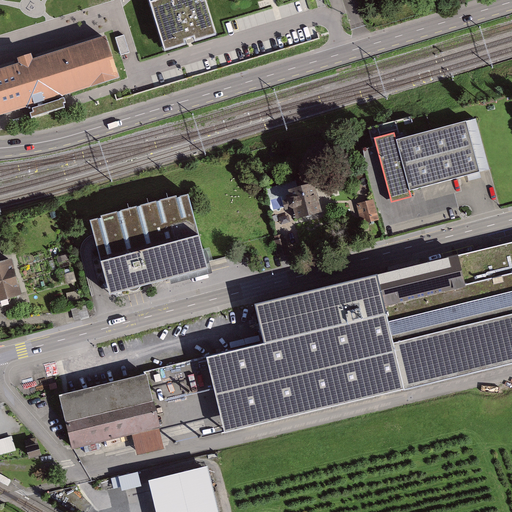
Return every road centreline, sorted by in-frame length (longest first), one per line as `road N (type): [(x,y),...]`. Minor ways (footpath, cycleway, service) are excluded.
road 1 (primary): [(0,148),(65,137),(511,2)]
road 2 (tertiary): [(0,357),(511,220)]
road 3 (unclassified): [(0,499),(511,374)]
